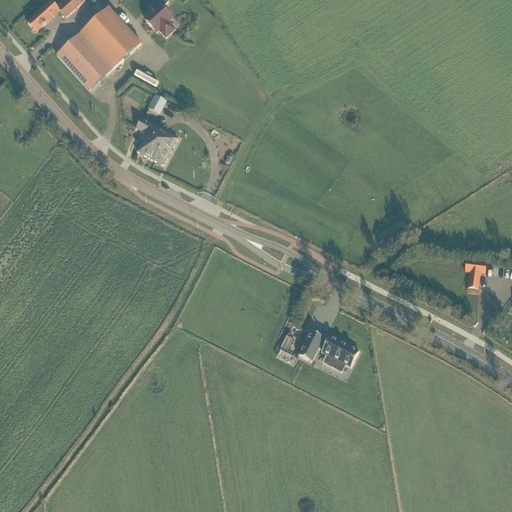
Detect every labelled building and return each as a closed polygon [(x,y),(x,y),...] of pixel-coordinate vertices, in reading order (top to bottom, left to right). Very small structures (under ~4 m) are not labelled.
[(51,3),(27,24),(36,34),(59,14),(65,20),(84,2),(82,0),(68,0),(57,10),(51,3)] [(164,0),(159,0),(150,8),(156,14),(146,24),(156,35),(159,33),(166,41),(176,32),(169,24),(172,21),(162,11),(169,4),(164,0)] [(82,37),(114,73),(143,48),(110,12),(82,37)] [(114,73),(82,37),(58,58),(90,94),(114,73)] [(156,98),(149,112),(159,116),(165,103),(156,98)] [(148,136),(144,144),(150,147),(156,138),(157,139),(162,132),(163,129),(160,128),(159,131),(143,122),(138,131),(148,136)] [(160,155),(155,163),(164,168),(179,141),(162,132),(157,139),(156,138),(150,147),(155,150),(154,151),(160,155)] [(155,150),(150,147),(144,144),(138,154),(155,163),(160,155),(154,151),(155,150)] [(399,231),(380,244),(383,248),(402,237),(399,231)] [(468,291),(478,292),(480,276),(485,277),(486,267),(467,264),(465,274),(470,275),(468,291)] [(311,334),(299,358),(312,365),(319,351),(322,353),(321,355),(327,358),(323,365),(342,375),(345,367),(351,370),(359,354),(330,339),(326,346),(322,344),(324,341),(311,334)]
